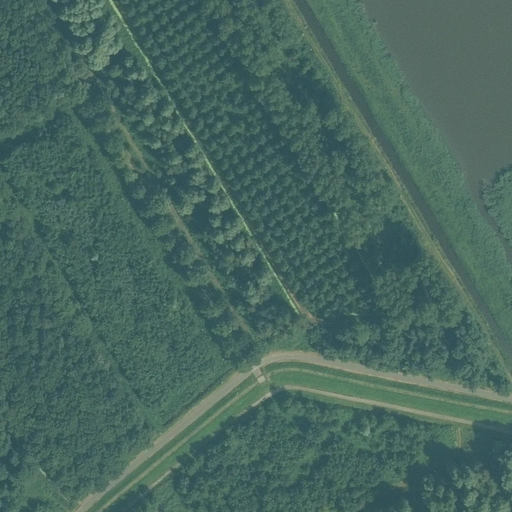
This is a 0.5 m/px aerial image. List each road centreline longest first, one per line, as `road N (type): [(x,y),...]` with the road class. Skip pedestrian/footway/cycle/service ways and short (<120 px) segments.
road 1 (track): [(252,367),(31,0)]
road 2 (unknown): [(252,367),(251,338),(46,0)]
road 3 (track): [(341,0),(511,285)]
road 4 (unknown): [(270,394),(299,389),(511,434)]
road 5 (unknown): [(125,511),(270,394)]
